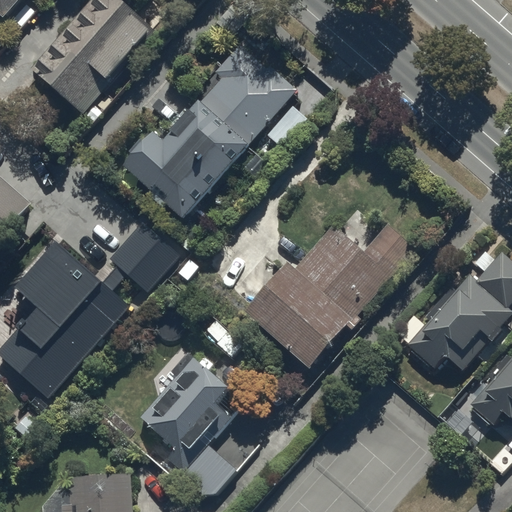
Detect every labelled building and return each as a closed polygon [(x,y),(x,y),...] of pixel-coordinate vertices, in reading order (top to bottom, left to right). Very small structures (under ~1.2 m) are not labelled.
[(28,0),(0,0),(0,9),(11,19),(28,0)] [(159,26),(128,0),(95,0),(35,70),(98,124),(118,101),(108,92),(117,82),(113,79),(159,26)] [(291,103),(299,93),(301,91),(272,68),(270,71),(242,48),(221,74),(224,76),(167,148),(158,141),(133,172),(192,220),(263,132),(287,151),(312,119),(291,103)] [(0,171),(0,248),(38,204),(0,171)] [(316,368),(418,249),(391,226),(369,251),(339,225),(301,269),(293,262),(250,312),(316,368)] [(511,263),(502,256),(498,261),(483,249),(473,261),(488,272),(481,281),(473,275),(460,292),(453,286),(425,322),(416,316),(402,334),(415,344),(411,350),(437,371),(448,357),(466,371),(476,358),(484,364),(509,331),(505,328),(511,318),(511,263)] [(210,447),(250,400),(196,356),(195,358),(144,419),(178,447),(168,459),(215,499),(239,470),(210,447)] [(511,357),(491,378),(496,383),(475,404),(497,425),(510,412),(511,414),(511,357)] [(136,511),(133,477),(74,480),(74,487),(64,487),(46,506),(46,511),(136,511)]
